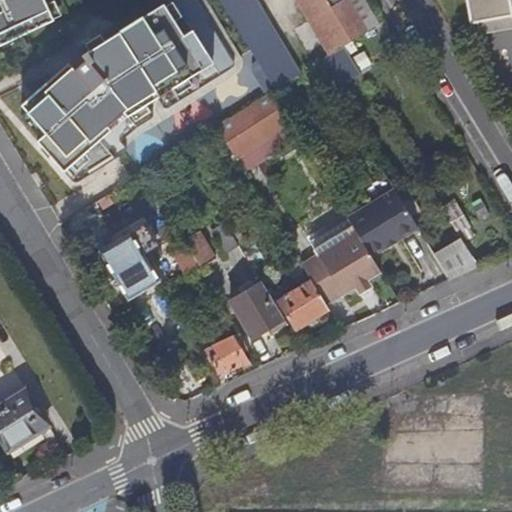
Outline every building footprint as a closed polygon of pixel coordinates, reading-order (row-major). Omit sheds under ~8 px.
[(0,0),(0,56),(53,29),(39,0),(0,0)] [(156,0),(80,48),(78,51),(78,55),(83,62),(70,70),(66,63),(18,105),(23,111),(18,115),(37,137),(33,141),(67,179),(74,180),(117,150),(118,146),(118,143),(115,137),(147,116),(149,109),(143,100),(154,93),(160,102),(167,104),(230,64),(231,62),(231,58),(195,0),(156,0)] [(219,0),(275,91),(301,75),(254,0),(219,0)] [(294,0),(328,58),(343,48),(314,0),(294,0)] [(314,0),(343,48),(366,34),(357,19),(345,0),(343,0),(329,8),(324,0),(314,0)] [(345,0),(357,19),(370,11),(363,0),(345,0)] [(511,28),(511,0),(466,0),(471,23),(477,23),(479,34),(511,28)] [(360,76),(343,48),(328,58),(317,66),(333,93),(360,76)] [(270,94),(216,127),(236,160),(289,125),(270,94)] [(357,235),(371,259),(395,245),(393,242),(403,236),(405,239),(418,232),(394,191),(347,220),(352,228),(357,235)] [(314,252),(319,259),(357,235),(352,228),(314,252)] [(160,282),(151,268),(130,233),(107,248),(103,242),(94,247),(129,302),(160,282)] [(183,242),(198,268),(200,271),(215,262),(198,234),(183,242)] [(310,281),(325,305),(341,296),(342,299),(356,290),(360,297),(372,289),(368,283),(381,275),(371,259),(357,235),(319,259),(303,269),(310,281)] [(393,242),(395,245),(405,239),(403,236),(393,242)] [(450,283),(478,271),(461,242),(434,258),(450,283)] [(166,284),(189,270),(182,258),(159,272),(166,284)] [(294,332),(329,311),(325,305),(310,281),(276,303),(294,332)] [(258,286),(230,303),(252,339),(279,323),(258,286)] [(186,336),(190,341),(195,338),(192,333),(186,336)] [(243,354),(246,352),(237,335),(232,337),(210,348),(216,356),(208,360),(218,377),(247,363),(243,354)] [(0,405),(0,444),(6,454),(48,428),(24,390),(0,405)]
